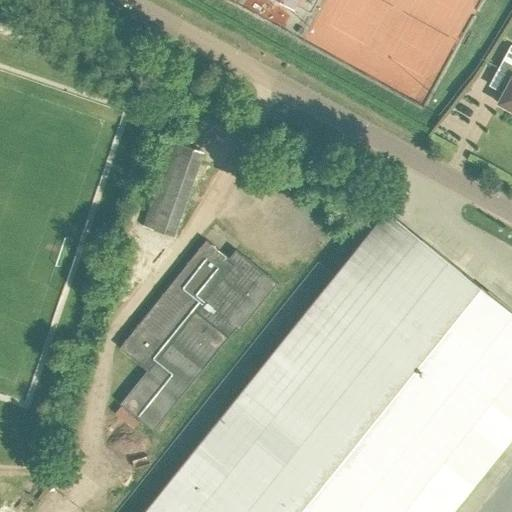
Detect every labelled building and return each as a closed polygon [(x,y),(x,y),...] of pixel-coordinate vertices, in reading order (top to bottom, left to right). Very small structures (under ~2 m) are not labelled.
[(277,0),(292,8),(296,0),(277,0)] [(511,65),(501,59),(497,66),(511,74),(501,92),(495,103),(511,111),(511,65)] [(143,227),(173,237),(203,151),(172,141),(143,227)] [(450,511),(511,436),(511,318),(382,214),(141,511),(450,511)] [(118,404),(152,431),(234,328),(237,331),(275,283),(239,254),(232,262),(204,240),(117,349),(145,371),(118,404)]
